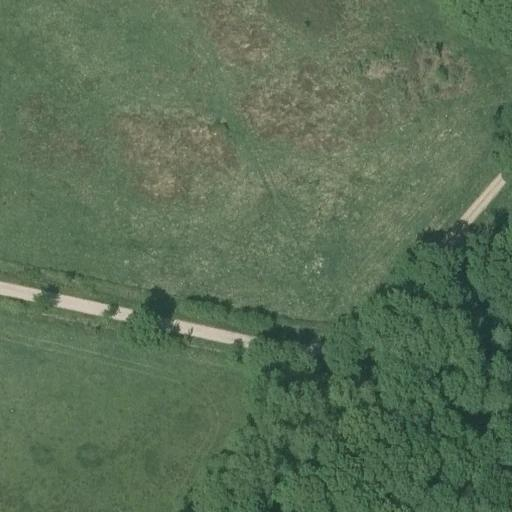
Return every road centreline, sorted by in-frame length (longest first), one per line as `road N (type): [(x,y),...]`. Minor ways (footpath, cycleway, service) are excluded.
road 1 (track): [(0,291),(337,362)]
road 2 (track): [(337,362),(367,347),(511,165)]
